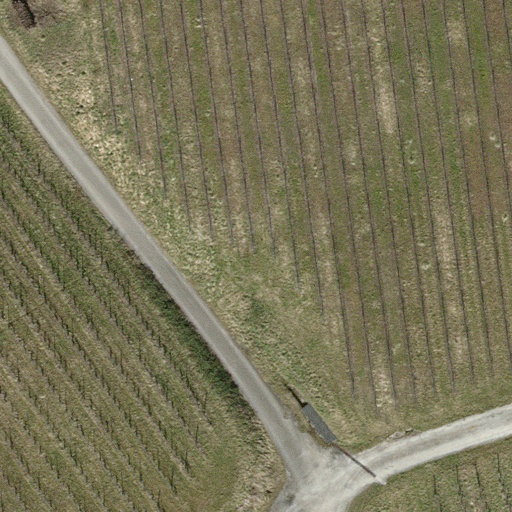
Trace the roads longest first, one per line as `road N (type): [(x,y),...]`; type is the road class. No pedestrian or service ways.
road 1 (track): [(314,511),(0,69)]
road 2 (track): [(320,511),(368,475),(511,434)]
